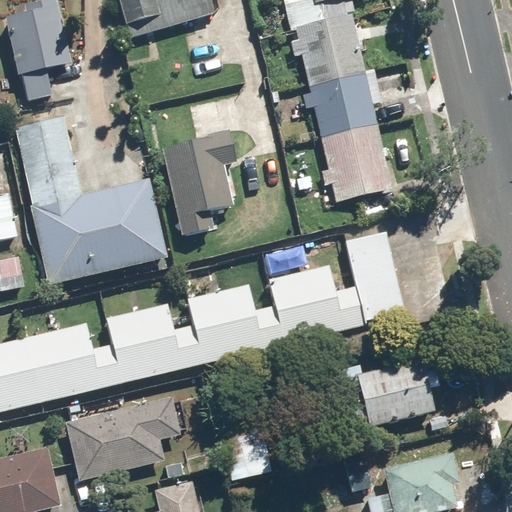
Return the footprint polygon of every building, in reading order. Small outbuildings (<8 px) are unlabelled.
[(40,13),(5,22),(26,103),(52,96),(45,69),(59,66),(53,44),(69,40),(58,0),(52,0),(37,4),(40,13)] [(211,0),(118,0),(130,42),(217,18),(211,0)] [(311,0),(302,0),(284,5),(290,30),(318,23),(311,0)] [(354,17),(293,31),(335,207),(397,192),(354,17)] [(64,114),(9,128),(50,288),(168,258),(148,176),(84,193),(64,114)] [(229,132),(161,150),(185,240),(215,232),(210,213),(233,207),(223,166),(237,163),(229,132)] [(0,242),(17,239),(7,195),(0,196),(0,242)] [(389,236),(345,248),(366,327),(410,315),(389,236)] [(18,258),(0,261),(0,293),(25,288),(18,258)] [(86,326),(0,346),(0,414),(362,326),(352,288),(334,293),(327,268),(270,282),(276,307),(256,312),(250,285),(186,301),(193,327),(173,332),(167,306),(106,321),(112,344),(91,348),(86,326)] [(363,366),(320,375),(334,435),(438,412),(427,361),(365,374),(363,366)] [(66,423),(80,481),(165,461),(161,442),(180,437),(171,397),(66,423)] [(260,418),(218,428),(231,484),(273,474),(260,418)] [(48,450),(0,461),(0,511),(37,511),(61,506),(48,450)] [(443,511),(459,508),(455,488),(461,486),(454,455),(384,471),(389,495),(368,500),(370,511),(443,511)] [(226,511),(226,507),(203,511),(200,511),(193,482),(155,491),(159,511),(226,511)]
